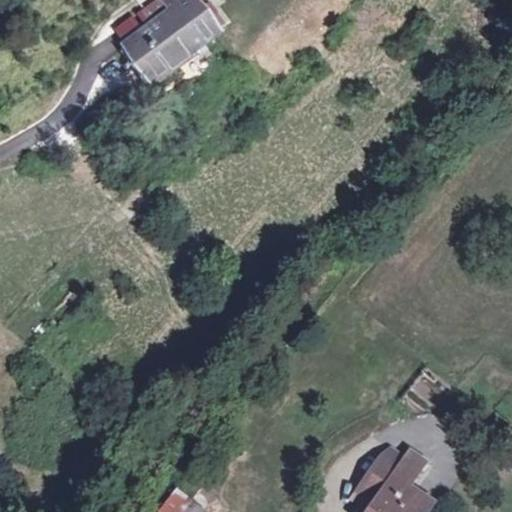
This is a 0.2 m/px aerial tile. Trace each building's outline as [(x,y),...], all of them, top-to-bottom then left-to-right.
[(162,0),(171,11),(125,46),(151,81),(218,32),(193,0),(162,0)] [(159,0),(153,0),(140,6),(145,18),(164,9),(159,0)] [(125,46),(119,51),(145,85),(151,81),(125,46)] [(511,438),(498,447),(511,471),(511,438)] [(404,461),(388,450),(376,467),(393,478),(404,461)] [(358,493),(374,504),(369,511),(426,511),(431,504),(393,478),(376,467),(358,493)]
